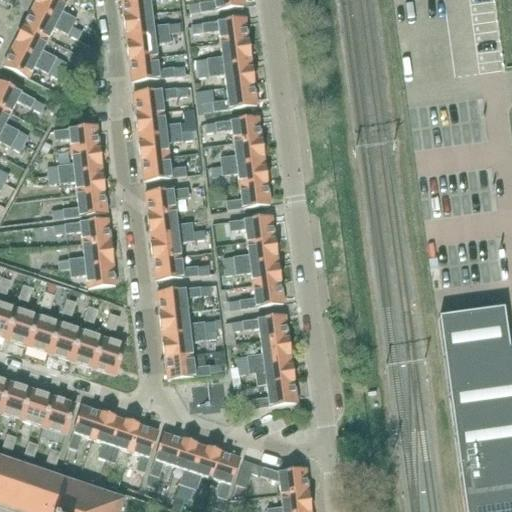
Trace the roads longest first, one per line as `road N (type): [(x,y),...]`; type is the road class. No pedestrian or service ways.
road 1 (residential): [(325,444),(267,0)]
road 2 (residential): [(104,0),(154,398)]
road 3 (residential): [(154,398),(175,420),(234,439),(248,433),(286,450),(325,444)]
road 4 (residential): [(154,398),(122,402),(0,361)]
